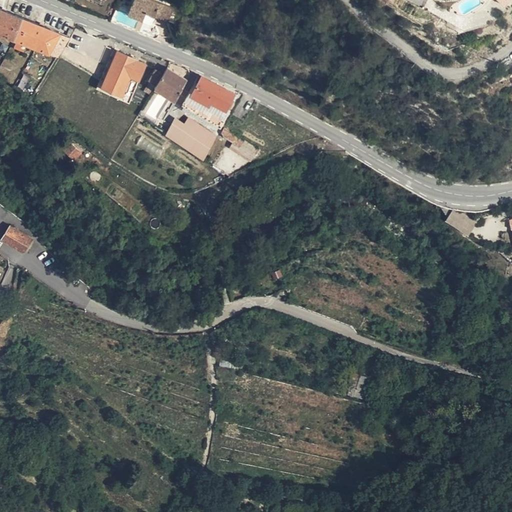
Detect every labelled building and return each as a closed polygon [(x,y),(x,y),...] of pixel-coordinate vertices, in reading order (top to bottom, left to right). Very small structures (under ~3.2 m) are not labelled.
[(0,0),(0,22),(20,31),(27,12),(0,0)] [(147,9),(134,0),(129,10),(145,16),(147,9)] [(133,0),(134,0),(147,9),(148,8),(156,11),(170,17),(176,3),(168,0),(133,0)] [(147,9),(145,16),(153,19),(155,14),(147,9)] [(20,31),(54,46),(61,26),(27,12),(20,31)] [(54,46),(59,49),(71,30),(61,26),(54,46)] [(71,30),(59,49),(64,51),(72,31),(71,30)] [(106,81),(121,46),(117,44),(99,83),(132,97),(142,73),(133,69),(124,89),(106,81)] [(140,54),(121,46),(106,81),(124,89),(133,69),(142,73),(149,59),(140,55),(140,54)] [(180,99),(192,77),(169,64),(155,88),(180,99)] [(158,80),(165,69),(158,65),(151,76),(158,80)] [(190,101),(226,120),(240,92),(206,74),(190,101)] [(172,134),(208,152),(220,127),(196,113),(190,123),(180,118),(172,134)] [(229,130),(238,135),(242,127),(230,121),(228,125),(229,130)] [(266,139),(242,127),(238,135),(236,140),(256,151),(266,139)] [(68,145),(75,153),(83,144),(77,137),(68,145)] [(83,144),(75,153),(79,157),(87,150),(83,144)] [(462,219),(473,222),(475,214),(471,211),(463,212),(462,219)] [(475,214),(473,222),(487,226),(490,213),(481,214),(477,215),(475,214)] [(4,238),(24,252),(32,239),(12,226),(4,238)] [(361,372),(354,387),(365,393),(367,386),(371,377),(361,372)] [(365,393),(354,387),(351,394),(366,401),(372,388),(367,386),(365,393)]
